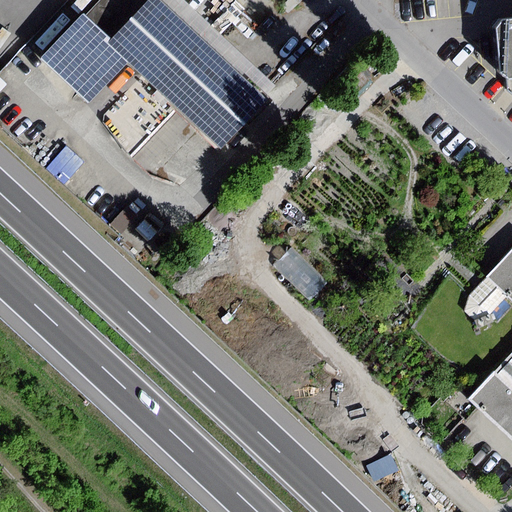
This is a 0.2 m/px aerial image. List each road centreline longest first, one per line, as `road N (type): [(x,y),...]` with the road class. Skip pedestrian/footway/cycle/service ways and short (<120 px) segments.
road 1 (motorway): [(342,511),(0,191)]
road 2 (motorway): [(0,278),(249,511)]
road 3 (unclassified): [(511,144),(359,0)]
